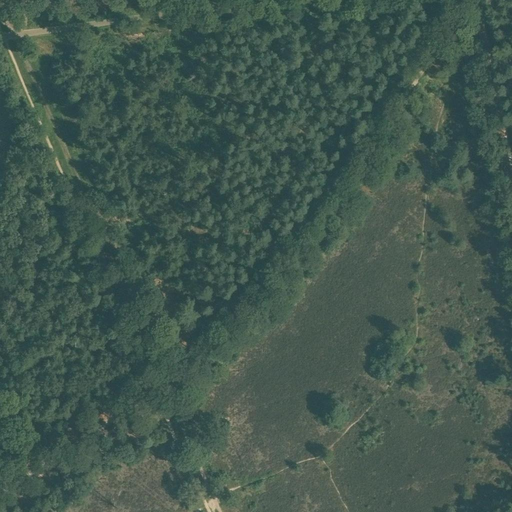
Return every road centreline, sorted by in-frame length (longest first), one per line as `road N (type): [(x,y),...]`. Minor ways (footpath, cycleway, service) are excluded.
road 1 (unknown): [(12,34),(218,511)]
road 2 (unknown): [(354,0),(71,40),(15,40)]
road 3 (unclassified): [(26,32),(265,0)]
